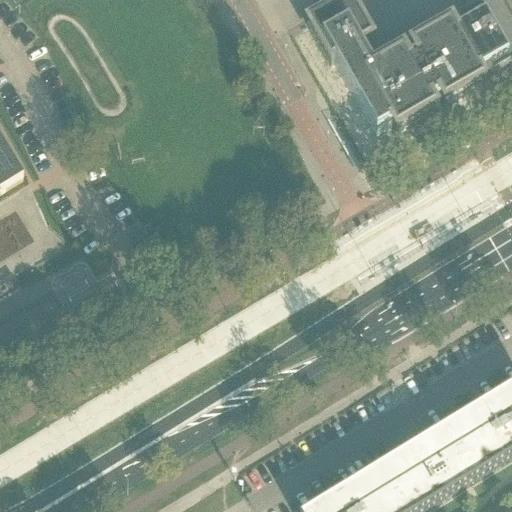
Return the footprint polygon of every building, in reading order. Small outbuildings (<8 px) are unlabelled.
[(487,77),(461,32),(451,38),(449,35),(411,57),(413,60),(403,65),(401,62),(373,78),(372,76),(374,75),(370,68),(368,69),(358,52),(370,45),(348,7),(308,30),(330,68),(333,66),(376,141),(391,132),(395,140),(434,118),(429,111),(439,105),(444,113),(482,91),(477,83),(487,77)] [(459,29),(461,32),(487,77),(492,85),(511,73),(511,32),(498,7),(459,29)] [(0,197),(23,184),(0,146),(0,197)] [(175,255),(154,268),(160,278),(181,265),(175,255)] [(12,278),(0,285),(0,304),(20,292),(12,278)] [(431,511),(511,462),(511,394),(320,511),(431,511)]
